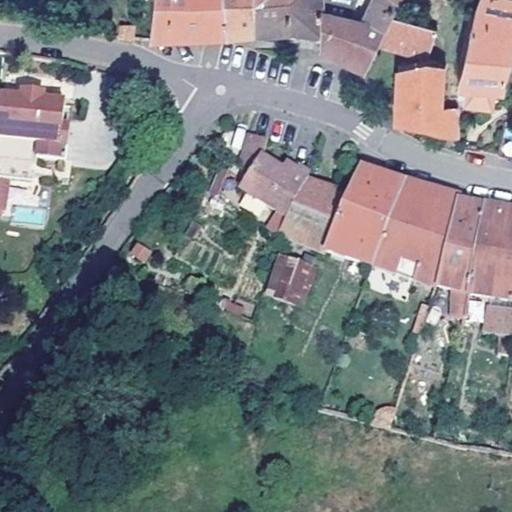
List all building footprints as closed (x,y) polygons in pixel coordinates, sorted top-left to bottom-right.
[(154,0),(151,36),(186,36),(206,35),(230,34),(225,0),(154,0)] [(225,0),(230,34),(241,33),(256,32),(254,0),(225,0)] [(254,0),(256,32),(295,29),(321,35),(321,10),(320,0),(254,0)] [(356,0),(320,0),(321,10),(349,17),(356,0)] [(392,17),(399,0),(398,0),(369,0),(362,15),(355,13),(353,18),(387,27),(392,17)] [(511,0),(478,0),(475,13),(468,40),(467,45),(490,50),(495,28),(511,31),(511,0)] [(349,17),(321,10),(321,35),(321,48),(367,72),(380,42),(387,27),(353,18),(349,17)] [(387,27),(380,42),(407,52),(460,74),(461,72),(467,45),(468,40),(392,17),(387,27)] [(490,50),(467,45),(461,72),(460,74),(460,82),(468,83),(498,86),(511,87),(511,31),(495,28),(490,50)] [(460,139),(460,107),(442,107),(443,68),(399,66),(397,123),(424,125),(447,127),(447,136),(460,139)] [(492,109),(498,86),(468,83),(463,104),(492,109)] [(149,100),(151,107),(155,124),(173,117),(168,104),(163,92),(152,89),(149,100)] [(26,98),(5,96),(0,137),(0,138),(43,143),(41,157),(71,160),(74,131),(70,125),(67,125),(70,103),(44,100),(40,95),(41,92),(27,91),(26,98)] [(511,125),(504,124),(500,154),(511,158),(511,125)] [(41,157),(43,143),(0,138),(0,177),(4,178),(38,182),(41,157)] [(241,191),(288,222),(308,184),(310,179),(297,172),(292,179),(262,160),(266,142),(250,138),(240,169),(252,175),(241,191)] [(288,222),(279,239),(373,269),(400,183),(380,177),(362,171),(351,197),(308,184),(288,222)] [(420,188),(400,183),(373,269),(436,290),(456,203),(457,198),(420,188)] [(456,203),(436,290),(452,296),(453,319),(465,320),(468,298),(483,207),(464,204),(456,203)] [(511,210),(505,210),(483,207),(468,298),(511,303),(511,210)] [(44,222),(44,210),(14,208),(14,221),(44,222)] [(136,241),(127,254),(143,264),(152,251),(136,241)] [(279,260),(267,300),(303,311),(316,272),(279,260)] [(511,343),(511,313),(491,311),(482,338),(511,343)]
